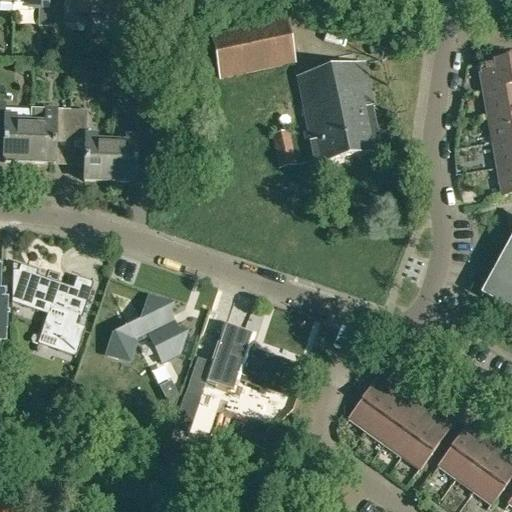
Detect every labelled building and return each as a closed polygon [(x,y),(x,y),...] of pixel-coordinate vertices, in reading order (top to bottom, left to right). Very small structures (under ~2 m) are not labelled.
[(52,0),(13,0),(13,3),(13,13),(26,13),(26,11),(37,12),(36,30),(41,37),(51,37),(51,31),(52,0)] [(90,16),(90,0),(64,0),(65,0),(58,0),(52,0),(51,31),(63,31),(63,23),(74,24),(74,16),(90,16)] [(90,0),(90,16),(103,17),(103,25),(114,26),(114,33),(127,34),(129,15),(129,3),(116,2),(116,0),(90,0)] [(294,64),(285,21),(211,37),(220,79),(294,64)] [(511,60),(478,66),(478,67),(483,93),(511,87),(511,60)] [(302,103),(315,166),(381,152),(373,115),(363,65),(297,79),(302,103)] [(511,87),(483,93),(488,119),(511,114),(511,87)] [(1,163),(27,164),(28,127),(15,127),(15,119),(4,119),(4,110),(0,109),(0,138),(2,138),(1,163)] [(53,141),(69,142),(70,112),(31,111),(30,127),(28,127),(27,164),(53,165),(53,141)] [(84,142),(83,166),(82,183),(108,184),(109,146),(96,145),(96,138),(84,137),(85,113),(70,112),(69,142),(84,142)] [(511,114),(488,119),(488,122),(491,145),(511,141),(511,114)] [(123,146),(109,146),(108,184),(133,185),(134,160),(150,161),(151,132),(135,131),(135,140),(123,139),(123,146)] [(293,166),(288,141),(286,134),(271,137),(278,170),(293,166)] [(511,168),(511,141),(491,145),(496,171),(511,168)] [(511,195),(511,168),(496,171),(501,198),(511,195)] [(511,236),(478,298),(511,316),(511,236)] [(48,313),(39,337),(62,345),(59,354),(74,359),(84,331),(73,327),(77,318),(79,319),(91,285),(75,279),(71,290),(33,277),(35,272),(19,267),(17,273),(11,272),(10,299),(48,313)] [(178,334),(167,314),(170,307),(149,300),(141,321),(113,335),(105,357),(128,365),(135,344),(148,337),(162,366),(176,359),(184,336),(178,334)] [(249,351),(254,335),(224,325),(210,365),(196,360),(184,397),(199,402),(204,387),(233,396),(238,383),(286,399),(297,367),(249,351)] [(392,376),(384,370),(347,421),(364,434),(396,393),(385,385),(392,376)] [(159,388),(172,416),(179,398),(171,382),(159,388)] [(364,434),(382,446),(420,396),(413,391),(406,400),(396,393),(364,434)] [(399,459),(430,417),(420,410),(427,401),(420,396),(382,446),(399,459)] [(441,425),(430,417),(399,459),(418,473),(455,422),(448,417),(441,425)] [(436,469),(455,482),(491,431),(485,426),(479,436),(467,427),(436,469)] [(498,436),(491,431),(455,482),(473,495),(503,453),(492,445),(498,436)] [(511,459),(503,453),(473,495),(491,508),(511,479),(511,459)]
